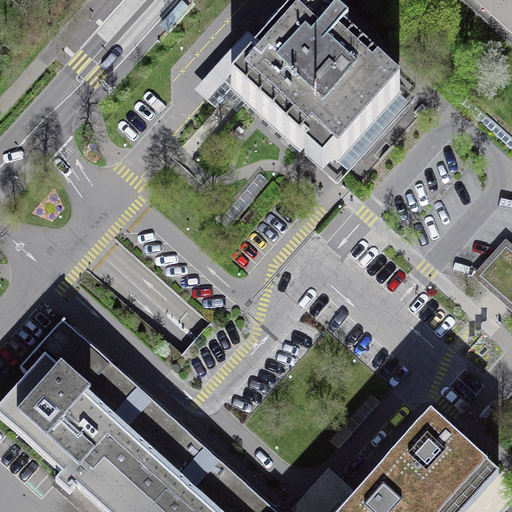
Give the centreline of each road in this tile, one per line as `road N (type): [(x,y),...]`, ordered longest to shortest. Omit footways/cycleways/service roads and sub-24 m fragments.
road 1 (secondary): [(150,0),(0,166)]
road 2 (track): [(98,0),(0,107)]
